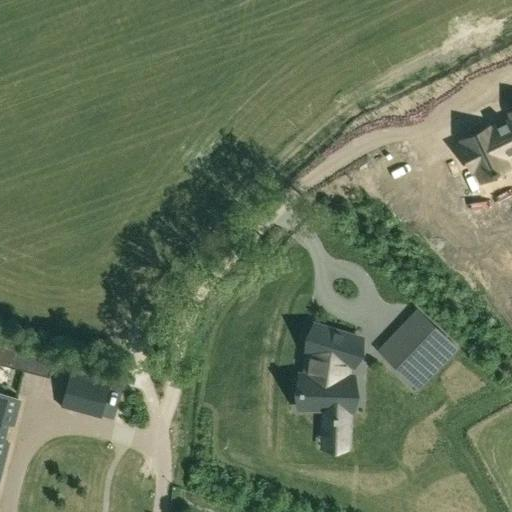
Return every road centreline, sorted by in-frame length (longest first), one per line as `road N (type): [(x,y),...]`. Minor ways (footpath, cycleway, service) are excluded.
road 1 (track): [(324,245),(290,215),(363,137),(511,49)]
road 2 (residential): [(165,451),(78,422),(47,424),(19,462),(14,511)]
